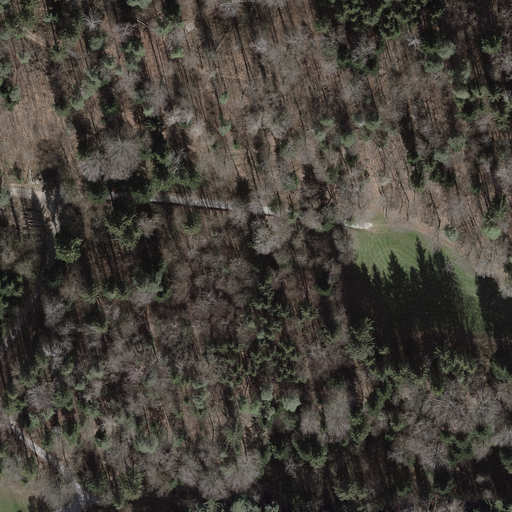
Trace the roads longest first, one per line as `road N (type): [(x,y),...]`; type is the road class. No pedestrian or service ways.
road 1 (track): [(0,188),(184,199),(367,225)]
road 2 (track): [(0,399),(73,508),(140,492),(218,511)]
road 3 (track): [(221,0),(146,60),(73,59),(0,19)]
road 4 (track): [(0,345),(53,262),(53,196)]
